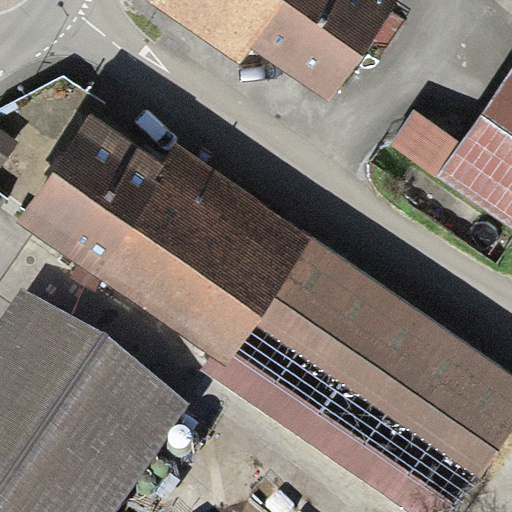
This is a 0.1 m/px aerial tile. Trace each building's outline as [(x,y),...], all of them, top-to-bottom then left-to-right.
[(157,0),(150,11),(236,68),(244,56),(324,109),(396,0),(157,0)] [(511,168),(444,123),(403,184),(511,257),(511,168)] [(84,136),(15,236),(309,436),(384,326),(342,297),(351,284),(173,163),(157,186),(84,136)] [(472,333),(414,300),(349,412),(407,446),(472,333)] [(20,328),(0,355),(0,511),(122,511),(175,437),(20,328)]
